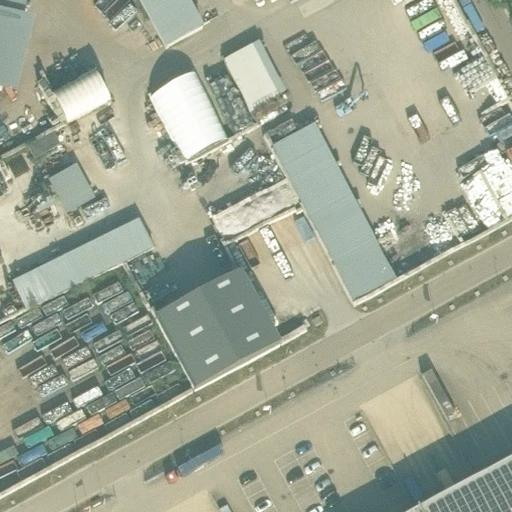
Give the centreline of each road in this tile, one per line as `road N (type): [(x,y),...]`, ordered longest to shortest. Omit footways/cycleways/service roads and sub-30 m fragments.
road 1 (unclassified): [(26,511),(511,229)]
road 2 (unknown): [(316,0),(132,77),(138,149),(202,280)]
